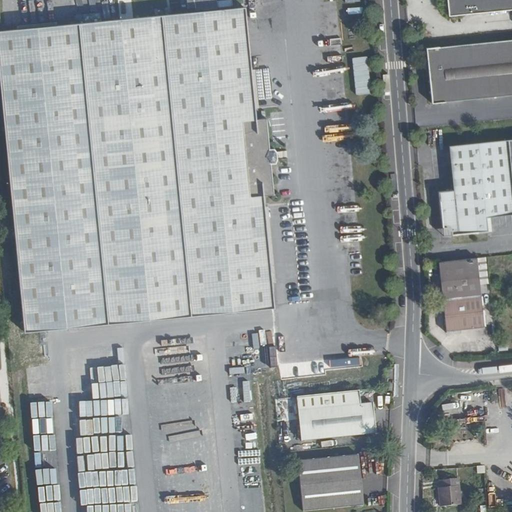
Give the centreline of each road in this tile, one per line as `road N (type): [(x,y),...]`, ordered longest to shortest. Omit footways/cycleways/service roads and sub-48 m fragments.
road 1 (residential): [(391,0),(410,250),(410,379)]
road 2 (residential): [(410,379),(406,511)]
